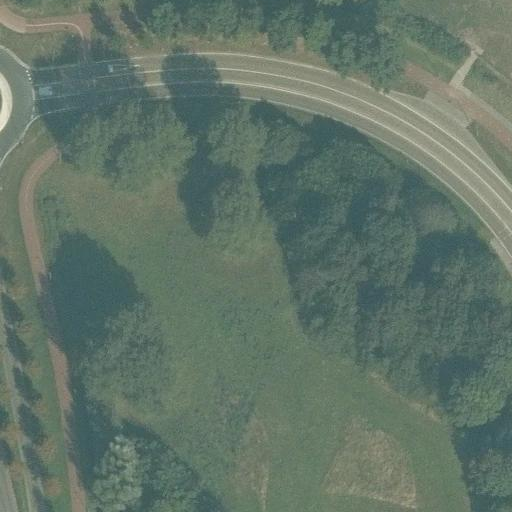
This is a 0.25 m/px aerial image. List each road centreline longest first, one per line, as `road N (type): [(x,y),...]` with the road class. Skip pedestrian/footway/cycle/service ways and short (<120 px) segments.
road 1 (secondary): [(23,116),(51,105),(187,93),(306,106),(421,161),(511,250)]
road 2 (secondary): [(511,202),(425,127),(306,75),(171,63),(16,77)]
road 3 (secondary): [(37,511),(0,312)]
